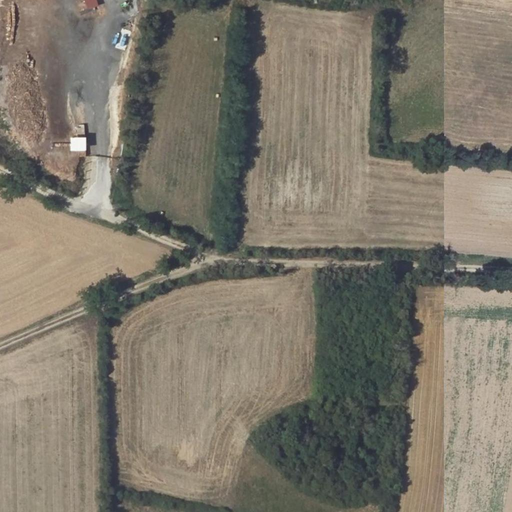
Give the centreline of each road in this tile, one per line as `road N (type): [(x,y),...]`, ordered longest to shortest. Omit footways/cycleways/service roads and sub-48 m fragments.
road 1 (track): [(203,260),(511,273)]
road 2 (track): [(0,350),(203,260)]
road 3 (track): [(203,260),(0,170)]
